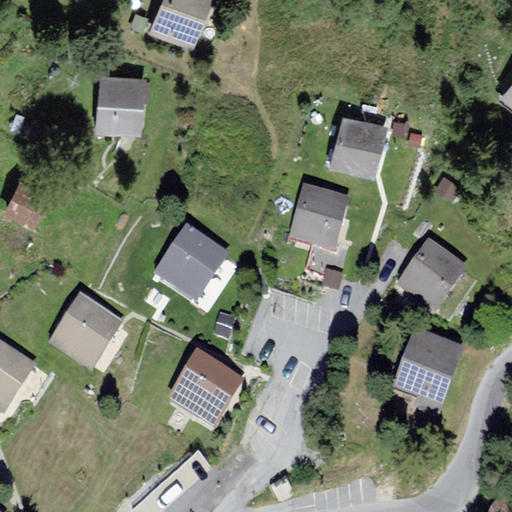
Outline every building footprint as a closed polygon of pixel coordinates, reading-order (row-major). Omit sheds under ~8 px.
[(163,0),(149,35),(192,53),(213,0),(163,0)] [(511,78),(499,96),(511,106),(511,78)] [(141,82),(97,79),(93,136),(138,139),(141,82)] [(334,122),(325,171),(374,179),(383,131),(334,122)] [(9,191),(0,209),(0,214),(33,232),(45,208),(9,191)] [(342,203),(293,195),(285,248),(334,255),(342,203)] [(174,234),(148,282),(199,310),(225,262),(174,234)] [(424,249),(399,290),(437,313),(462,272),(424,249)] [(71,307),(47,349),(92,374),(116,332),(71,307)] [(407,342),(388,406),(443,423),(463,359),(407,342)] [(5,354),(0,360),(0,402),(13,412),(38,381),(5,354)] [(181,362),(163,406),(218,428),(236,384),(181,362)]
